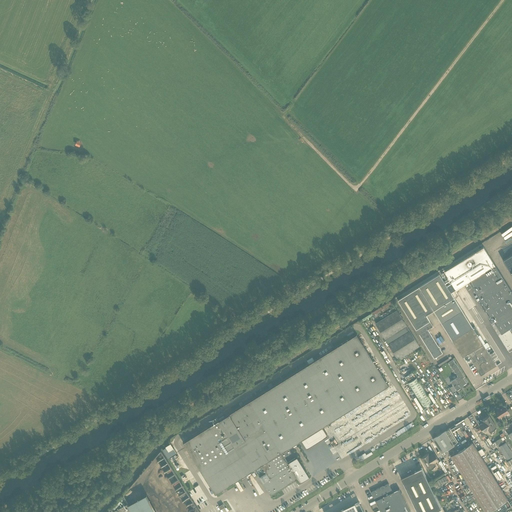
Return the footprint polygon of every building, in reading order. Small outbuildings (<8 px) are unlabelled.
[(483,246),(444,271),(451,283),(446,286),(451,293),(456,289),(456,290),(469,282),(482,303),(480,304),(485,312),(487,310),(490,316),(489,317),(492,322),(493,321),(494,321),(494,322),(491,324),(507,350),(511,347),(511,333),(510,329),(509,330),(506,331),(506,330),(509,328),(510,327),(511,330),(511,292),(495,265),(483,246)] [(511,254),(503,260),(511,275),(511,254)] [(439,274),(397,300),(434,359),(437,357),(442,353),(428,330),(433,326),(426,315),(434,311),(463,357),(467,354),(478,371),(479,373),(480,373),(482,374),(483,374),(485,372),(485,373),(492,368),(496,366),(483,344),(485,343),(480,335),(478,336),(477,335),(479,334),(475,327),(473,328),(451,293),(446,286),(439,274)] [(397,310),(375,324),(398,359),(399,361),(403,358),(402,357),(419,346),(397,310)] [(214,423),(183,443),(215,494),(247,474),(248,476),(251,474),(250,472),(261,465),(265,473),(259,477),(262,482),(262,483),(270,496),(298,478),(300,482),(309,476),(297,456),(288,462),(284,457),(291,453),(288,448),(293,445),(294,447),(297,445),(295,444),(301,440),(307,448),(327,435),(322,427),(388,385),(356,334),(314,361),(309,364),(270,388),(219,420),(214,423)] [(453,359),(448,362),(452,368),(452,367),(458,377),(451,381),(456,390),(461,388),(460,387),(466,383),(463,378),(464,377),(456,364),(456,365),(453,359)] [(432,403),(417,377),(407,383),(423,408),(432,403)] [(495,412),(499,418),(508,412),(510,415),(511,413),(511,411),(510,408),(507,409),(505,405),(495,412)] [(496,427),(491,420),(489,415),(482,420),(484,422),(479,425),(482,429),(483,432),(488,429),(489,431),(496,427)] [(452,432),(463,425),(461,422),(451,429),(452,432)] [(482,439),(485,437),(480,428),(477,430),(482,439)] [(432,439),(441,453),(455,444),(446,430),(432,439)] [(506,459),(511,455),(511,452),(506,442),(498,447),(506,459)] [(162,448),(168,458),(177,452),(171,443),(162,448)] [(485,511),(507,499),(472,443),(451,456),(485,511)] [(365,453),(358,457),(361,461),(367,457),(365,453)] [(438,459),(437,457),(434,453),(430,456),(428,453),(421,457),(424,462),(429,469),(435,465),(434,462),(438,459)] [(441,461),(438,462),(445,472),(447,471),(441,461)] [(432,511),(441,508),(421,468),(401,478),(417,511),(432,511)] [(380,487),(371,492),(375,501),(376,503),(379,510),(380,511),(410,511),(399,489),(392,492),(388,483),(383,486),(380,487)] [(341,509),(335,511),(364,511),(363,510),(358,511),(354,503),(345,507),(346,509),(344,510),(344,508),(341,509)]
